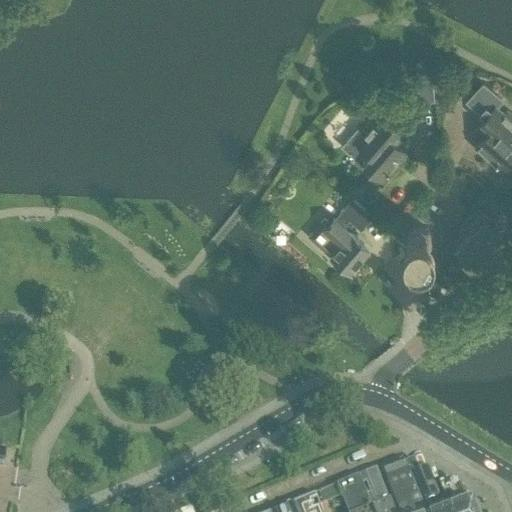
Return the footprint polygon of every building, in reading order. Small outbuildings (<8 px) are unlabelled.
[(483,82),(465,101),(484,118),(476,127),(485,135),(474,147),(503,172),(509,165),(511,167),(511,112),(507,108),(505,111),(498,105),(503,100),(483,82)] [(359,127),(342,146),(357,159),(367,168),(365,170),(370,174),(372,171),(383,181),(407,153),(395,142),(403,133),(394,126),(409,109),(389,91),(372,110),(378,115),(372,121),(369,119),(361,129),(359,127)] [(361,231),(373,217),(352,198),(335,218),(344,226),(349,220),(361,231)] [(349,272),(370,249),(344,226),(335,218),(330,223),(324,219),(309,236),(318,245),(322,241),(330,248),(326,252),(349,272)] [(470,232),(454,250),(462,258),(461,259),(469,266),(470,264),(478,271),(494,253),(492,251),(503,238),(483,220),(472,233),(470,232)] [(402,235),(402,238),(402,241),(403,244),(404,246),(406,249),(408,251),(412,252),(415,253),(418,253),(421,253),(423,253),(426,251),(428,250),(430,248),(432,244),(433,241),(434,238),(433,234),(432,231),(431,229),(427,225),(425,224),(422,222),(420,222),(417,222),(415,222),(412,223),(410,224),(408,226),(406,228),(404,230),(403,233),(402,235)] [(414,461),(405,465),(405,466),(423,511),(449,511),(440,489),(434,472),(430,474),(429,471),(420,475),(414,461)] [(396,462),(381,469),(397,511),(423,511),(405,466),(398,469),(396,462)] [(397,511),(381,469),(359,478),(372,511),(397,511)] [(372,511),(359,478),(337,487),(347,511),(372,511)] [(455,483),(440,489),(449,511),(475,511),(472,503),(464,506),(455,483)] [(321,511),(315,497),(292,506),(294,511),(321,511)] [(201,511),(222,511),(218,502),(200,509),(201,511)]
